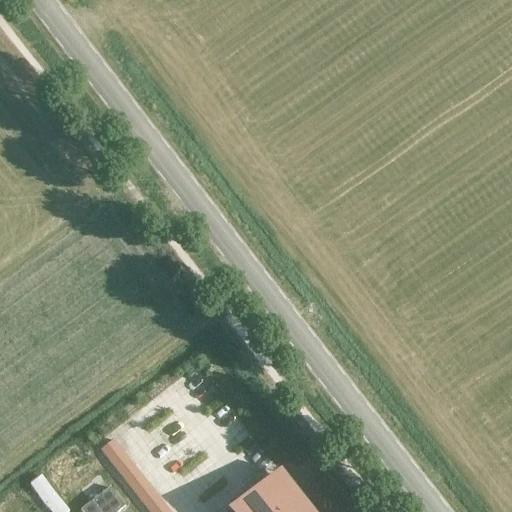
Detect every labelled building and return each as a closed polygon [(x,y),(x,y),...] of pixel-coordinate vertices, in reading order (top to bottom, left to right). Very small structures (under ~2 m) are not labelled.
[(120,451),(113,441),(106,446),(114,455),(120,451)] [(107,447),(101,452),(108,461),(114,456),(107,447)] [(120,451),(114,455),(121,465),(127,460),(120,451)] [(114,456),(108,461),(115,471),(122,466),(114,456)] [(135,469),(127,460),(121,465),(129,474),(135,469)] [(122,466),(115,471),(123,480),(129,475),(122,466)] [(142,479),(135,469),(129,474),(136,484),(142,479)] [(309,511),(280,474),(239,507),(243,511),(309,511)] [(129,475),(123,480),(130,489),(136,485),(129,475)] [(150,488),(142,479),(136,484),(143,493),(150,488)] [(136,485),(130,489),(138,499),(144,494),(136,485)] [(157,498),(150,488),(143,493),(151,503),(157,498)] [(110,489),(81,511),(80,511),(119,511),(125,508),(110,489)] [(51,511),(36,490),(24,498),(33,511),(51,511)] [(144,494),(138,499),(145,508),(151,503),(144,494)] [(158,511),(164,507),(157,498),(151,503),(158,511)] [(157,511),(151,503),(145,508),(147,511),(157,511)]
